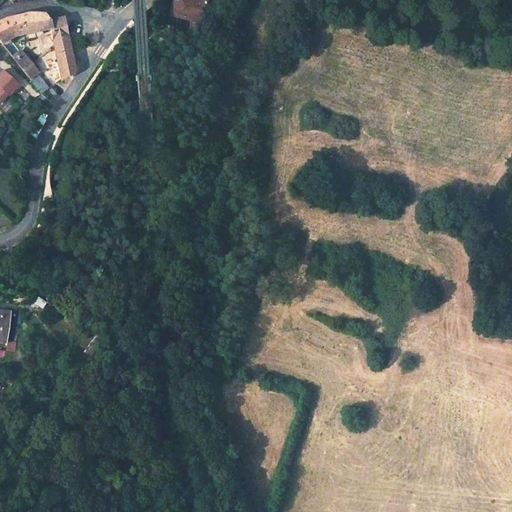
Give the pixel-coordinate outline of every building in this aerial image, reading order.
[(172,0),(169,14),(200,23),(206,0),(172,0)] [(50,24),(50,19),(44,12),(28,11),(22,13),(28,31),(50,24)] [(28,31),(22,13),(15,15),(4,18),(0,20),(0,41),(1,43),(11,38),(16,35),(28,31)] [(50,19),(55,51),(61,80),(74,70),(69,47),(63,17),(50,19)] [(25,54),(11,38),(1,43),(15,61),(25,54)] [(39,72),(25,54),(15,61),(29,79),(39,72)] [(0,97),(15,83),(1,69),(0,69),(0,97)] [(49,88),(39,72),(29,79),(41,94),(49,88)] [(36,252),(40,243),(34,239),(29,248),(36,252)] [(0,341),(5,343),(8,311),(0,310),(0,341)] [(0,360),(14,361),(16,343),(7,342),(6,351),(0,350),(0,360)]
